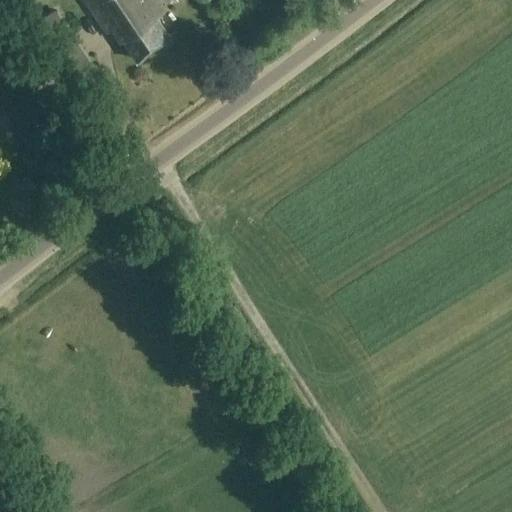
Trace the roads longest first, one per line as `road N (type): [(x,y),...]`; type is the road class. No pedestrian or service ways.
road 1 (tertiary): [(116,190),(375,0)]
road 2 (unclassified): [(116,190),(0,9)]
road 3 (tertiary): [(0,278),(116,190)]
